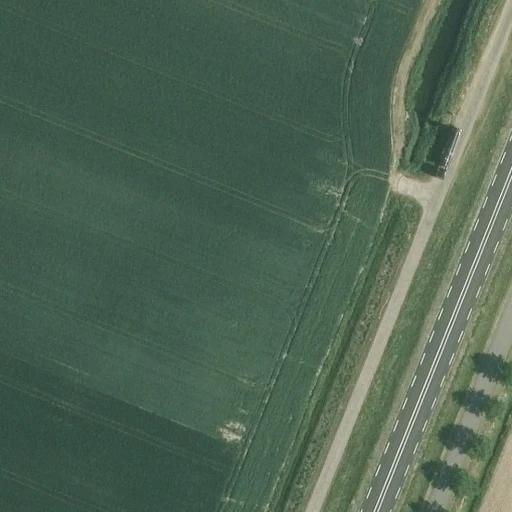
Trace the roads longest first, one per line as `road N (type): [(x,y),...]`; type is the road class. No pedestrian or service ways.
road 1 (unclassified): [(311,511),(511,9)]
road 2 (primary): [(374,511),(511,168)]
road 3 (unclassified): [(434,511),(511,317)]
